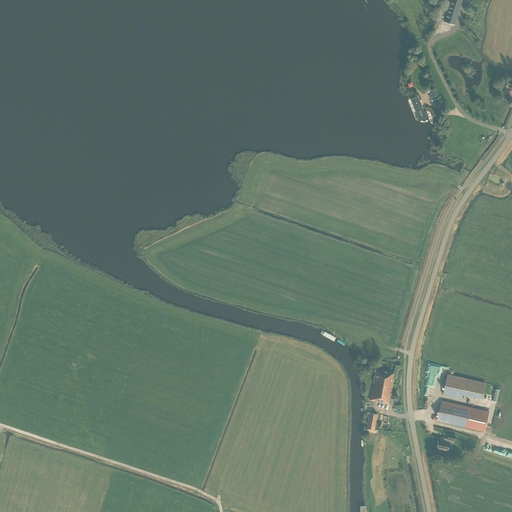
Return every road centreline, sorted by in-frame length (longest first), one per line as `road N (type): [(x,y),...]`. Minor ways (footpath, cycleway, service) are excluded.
road 1 (tertiary): [(429,511),(411,420),(410,361),(451,221),(511,135)]
road 2 (track): [(221,511),(192,488),(0,425)]
